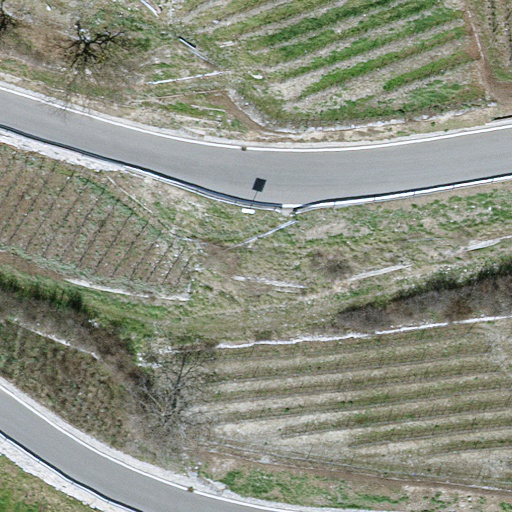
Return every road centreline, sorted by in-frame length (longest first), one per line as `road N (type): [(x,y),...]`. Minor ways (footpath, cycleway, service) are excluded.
road 1 (tertiary): [(0,105),(188,162),(263,176),(346,174),(511,149)]
road 2 (tertiary): [(182,511),(82,465),(0,409)]
